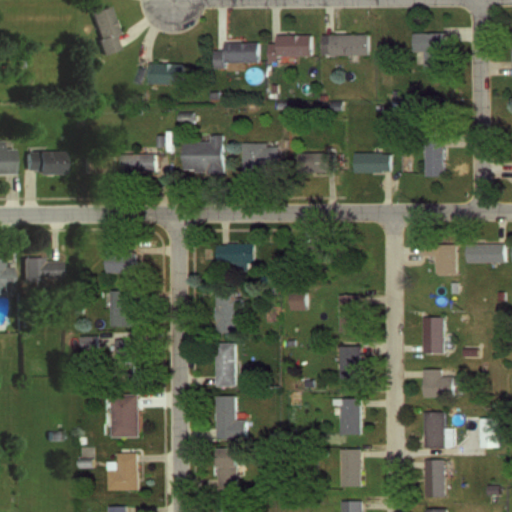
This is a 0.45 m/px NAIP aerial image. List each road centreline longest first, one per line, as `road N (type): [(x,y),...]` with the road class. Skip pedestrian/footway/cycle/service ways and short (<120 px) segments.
road 1 (residential): [(511,211),(0,213)]
road 2 (residential): [(180,511),(179,211)]
road 3 (residential): [(397,511),(395,212)]
road 4 (residential): [(483,211),(482,0)]
